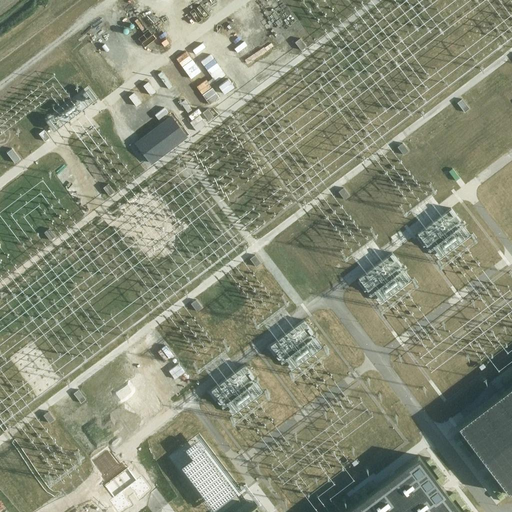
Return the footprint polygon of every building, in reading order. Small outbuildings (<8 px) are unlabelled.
[(215,32),(210,34),(216,47),(221,44),(215,32)] [(180,60),(184,67),(195,62),(191,54),(180,60)] [(152,95),(165,83),(156,72),(143,84),(152,95)] [(90,104),(98,99),(90,87),(83,93),(90,104)] [(137,89),(129,95),(137,105),(144,100),(137,89)] [(464,111),(470,108),(465,99),(459,102),(464,111)] [(46,118),(54,130),(61,125),(53,113),(46,118)] [(169,118),(136,144),(152,164),(185,138),(169,118)] [(45,140),(51,137),(46,128),(40,131),(45,140)] [(404,141),(398,145),(405,154),(411,150),(404,141)] [(345,186),(340,190),(345,199),(351,195),(345,186)] [(257,266),(263,262),(257,253),(251,257),(257,266)] [(192,302),(197,310),(204,306),(199,298),(192,302)] [(511,393),(473,423),(511,474),(511,393)] [(239,486),(197,435),(169,458),(211,508),(239,486)] [(459,511),(461,511),(414,450),(333,511),(266,511),(257,500),(240,511),(459,511)]
